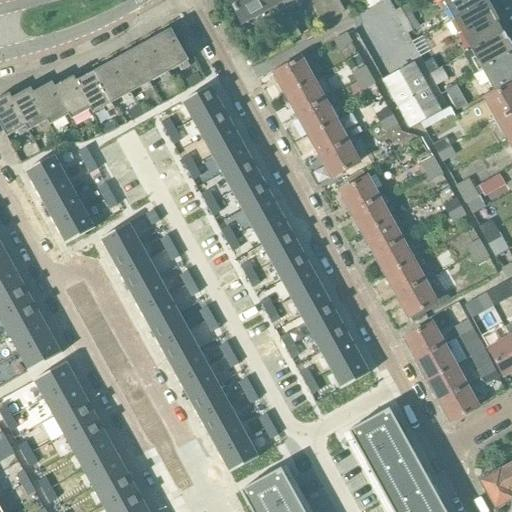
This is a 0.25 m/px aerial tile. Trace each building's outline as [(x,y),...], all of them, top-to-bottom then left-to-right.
[(228,0),(241,23),(272,7),(267,0),(228,0)] [(335,17),(325,0),(316,0),(313,2),(324,23),(335,17)] [(325,0),(335,17),(345,12),(338,0),(325,0)] [(362,0),(368,9),(375,5),(382,1),(381,0),(362,0)] [(486,0),(485,0),(443,0),(454,18),(486,0)] [(461,30),(472,49),(503,31),(486,0),(454,18),(446,22),(453,34),(461,30)] [(407,5),(396,11),(408,32),(419,26),(407,5)] [(287,34),(291,41),(301,35),(290,15),(279,21),(287,34)] [(157,37),(151,40),(169,72),(188,62),(170,29),(165,32),(157,37)] [(472,49),(483,69),(511,52),(511,47),(503,31),(472,49)] [(291,41),(287,34),(261,48),(268,60),(293,46),(291,41)] [(352,42),(347,34),(335,40),(339,49),(352,42)] [(424,36),(412,43),(419,54),(431,48),(424,36)] [(138,47),(132,51),(150,83),(169,72),(151,40),(146,43),(138,47)] [(119,58),(113,61),(131,93),(150,83),(132,51),(127,53),(119,58)] [(511,52),(483,69),(473,74),(480,87),(490,81),(494,89),(511,79),(511,52)] [(286,95),(312,80),(301,59),(275,74),(286,95)] [(100,68),(94,72),(112,104),(131,93),(113,61),(108,64),(100,68)] [(421,121),(424,128),(451,113),(436,86),(438,85),(431,74),(429,75),(424,65),(418,68),(415,62),(383,80),(410,128),(421,121)] [(358,82),(370,75),(366,67),(353,73),(358,82)] [(442,68),(431,74),(438,85),(448,80),(442,68)] [(76,82),(75,82),(93,114),(112,104),(94,72),(89,74),(81,79),(76,82)] [(197,75),(186,81),(190,87),(201,81),(197,75)] [(370,75),(358,82),(362,90),(375,83),(370,75)] [(54,87),(54,88),(71,120),(90,110),(92,115),(93,114),(75,82),(76,82),(73,77),(65,82),(60,84),(54,87)] [(324,101),(312,80),(286,95),(298,115),(324,101)] [(33,93),(32,94),(50,126),(68,116),(71,120),(54,88),(54,87),(52,83),(43,87),(38,90),(33,93)] [(456,84),(445,90),(457,110),(467,104),(456,84)] [(511,111),(511,85),(511,84),(486,98),(498,120),(511,111)] [(211,86),(181,103),(182,104),(183,104),(192,121),(220,105),(211,88),(212,87),(211,86)] [(11,99),(28,131),(47,121),(49,126),(50,126),(32,94),(33,93),(30,88),(22,93),(17,96),(11,99)] [(0,99),(0,98),(0,126),(6,137),(25,127),(28,132),(28,131),(11,99),(9,94),(0,99)] [(335,122),(324,101),(298,115),(309,136),(335,122)] [(220,105),(192,121),(202,139),(230,123),(220,105)] [(381,124),(393,117),(388,108),(376,115),(381,124)] [(511,111),(498,120),(509,140),(511,138),(511,111)] [(438,153),(450,146),(466,137),(452,112),(451,113),(424,128),(438,153)] [(393,117),(381,124),(385,131),(398,125),(393,117)] [(169,120),(162,124),(168,134),(175,131),(169,120)] [(347,143),(335,122),(309,136),(321,157),(347,143)] [(230,123),(202,139),(212,157),(240,141),(230,123)] [(175,131),(168,134),(173,145),(181,141),(175,131)] [(347,143),(321,157),(332,178),(368,158),(357,138),(347,143)] [(240,141),(212,157),(222,175),(250,159),(240,141)] [(450,146),(438,153),(443,161),(455,155),(450,146)] [(86,149),(79,153),(84,163),(92,159),(86,149)] [(55,155),(24,172),(25,174),(26,173),(36,190),(64,175),(54,157),(55,157),(55,155)] [(188,156),(181,160),(187,170),(194,166),(188,156)] [(421,164),(426,173),(438,166),(434,158),(421,164)] [(92,159),(84,163),(90,174),(97,170),(92,159)] [(250,159),(222,175),(232,192),(260,177),(250,159)] [(194,166),(187,170),(193,181),(200,177),(194,166)] [(431,181),(443,174),(438,166),(426,173),(431,181)] [(64,175),(36,190),(46,208),(74,193),(64,175)] [(260,177),(232,192),(242,211),(270,195),(260,177)] [(352,213),(378,199),(366,178),(341,192),(352,213)] [(468,179),(456,186),(461,195),(473,188),(468,179)] [(105,184),(98,188),(104,199),(111,195),(105,184)] [(466,203),(478,196),(473,188),(461,195),(466,203)] [(208,191),(201,195),(207,206),(214,202),(208,191)] [(74,193),(46,208),(55,226),(83,210),(74,193)] [(111,195),(104,199),(110,210),(117,206),(111,195)] [(270,195),(242,211),(251,228),(279,213),(270,195)] [(389,219),(378,199),(352,213),(363,233),(389,219)] [(456,199),(444,206),(448,213),(460,206),(456,199)] [(214,202),(207,206),(213,217),(220,213),(214,202)] [(454,223),(466,216),(460,206),(448,213),(454,223)] [(83,210),(55,226),(65,243),(64,244),(65,245),(76,239),(77,241),(85,237),(84,235),(95,229),(94,227),(93,228),(83,210)] [(153,211),(146,215),(152,226),(159,222),(153,211)] [(279,213),(251,228),(261,246),(289,230),(279,213)] [(363,233),(374,254),(400,239),(389,219),(363,233)] [(492,221),(479,227),(484,236),(496,229),(492,221)] [(129,223),(99,240),(100,241),(101,241),(111,258),(139,243),(129,225),(130,225),(129,223)] [(228,227),(221,231),(227,242),(234,238),(228,227)] [(489,244),(501,237),(496,229),(484,236),(489,244)] [(289,230),(261,246),(271,264),(299,248),(289,230)] [(167,236),(160,240),(165,251),(173,247),(167,236)] [(234,238),(227,242),(233,252),(240,248),(234,238)] [(374,254),(386,274),(412,260),(400,239),(374,254)] [(479,240),(467,247),(471,255),(484,248),(479,240)] [(139,243),(111,258),(121,276),(149,261),(139,243)] [(1,246),(0,246),(0,270),(11,264),(1,246)] [(173,247),(165,251),(171,262),(179,258),(173,247)] [(299,248),(271,264),(281,282),(309,266),(299,248)] [(471,255),(476,264),(488,257),(484,248),(471,255)] [(424,281),(412,260),(386,274),(398,296),(424,281)] [(149,261),(121,276),(130,294),(158,278),(149,261)] [(248,263),(240,267),(246,277),(254,273),(248,263)] [(507,277),(511,274),(511,263),(502,269),(507,277)] [(11,264),(0,270),(0,293),(21,282),(11,264)] [(309,266),(281,282),(291,299),(319,284),(309,266)] [(187,272),(179,276),(185,287),(193,283),(187,272)] [(254,273),(246,277),(252,288),(259,284),(254,273)] [(158,278),(130,294),(140,312),(168,296),(158,278)] [(424,281),(398,296),(410,317),(436,303),(424,281)] [(21,282),(0,293),(0,317),(31,300),(21,282)] [(193,283),(185,287),(191,297),(199,293),(193,283)] [(511,293),(506,283),(484,295),(491,307),(511,295),(511,293)] [(319,284),(291,299),(301,318),(329,302),(319,284)] [(477,299),(485,311),(491,307),(484,295),(477,299)] [(168,296),(140,312),(150,329),(178,314),(168,296)] [(267,298),(260,302),(266,313),(273,309),(267,298)] [(31,300),(0,317),(0,319),(9,336),(41,318),(31,300)] [(329,302),(301,318),(311,335),(339,320),(329,302)] [(207,308),(200,312),(205,322),(213,318),(207,308)] [(273,309),(266,313),(272,324),(279,320),(273,309)] [(178,314),(150,329),(160,347),(188,332),(178,314)] [(41,318),(9,336),(19,354),(51,336),(41,318)] [(213,318),(205,322),(211,333),(218,329),(213,318)] [(339,320),(311,335),(321,353),(349,338),(339,320)] [(468,321),(455,327),(454,328),(459,336),(472,329),(468,321)] [(442,346),(431,325),(405,339),(417,360),(429,353),(442,346)] [(484,350),(472,329),(459,336),(470,358),(484,350)] [(188,332),(160,347),(170,365),(198,350),(188,332)] [(287,334),(280,338),(286,349),(293,345),(287,334)] [(51,336),(19,354),(28,370),(27,371),(28,373),(62,354),(61,352),(60,353),(51,336)] [(349,338),(321,353),(330,371),(358,355),(349,338)] [(511,341),(510,338),(489,350),(503,376),(511,371),(511,341)] [(226,343),(219,347),(225,358),(232,354),(226,343)] [(293,345),(286,349),(292,359),(299,355),(293,345)] [(454,366),(442,346),(429,353),(417,360),(428,381),(454,366)] [(198,350),(170,365),(180,383),(208,368),(198,350)] [(470,358),(482,379),(495,371),(484,350),(470,358)] [(232,354),(225,358),(231,369),(238,365),(232,354)] [(358,355),(330,371),(340,388),(339,389),(339,390),(370,373),(369,372),(368,373),(358,355)] [(66,362),(32,381),(33,383),(34,382),(44,400),(76,382),(66,365),(67,364),(66,362)] [(428,381),(440,402),(465,387),(454,366),(428,381)] [(208,368),(180,383),(190,401),(218,386),(208,368)] [(307,370),(300,374),(306,385),(313,381),(307,370)] [(486,387),(500,380),(495,371),(482,379),(486,387)] [(246,379),(239,383),(245,394),(252,390),(246,379)] [(313,381),(306,385),(312,395),(319,391),(313,381)] [(76,382),(44,400),(54,418),(86,401),(76,382)] [(218,386),(190,401),(199,419),(227,403),(218,386)] [(440,402),(451,422),(477,408),(465,387),(440,402)] [(252,390),(245,394),(251,404),(258,400),(252,390)] [(86,401),(54,418),(64,436),(96,418),(86,401)] [(227,403),(199,419),(209,437),(237,421),(227,403)] [(5,407),(0,409),(0,414),(4,422),(11,418),(5,407)] [(280,469),(240,491),(248,506),(252,504),(256,511),(445,511),(430,485),(426,488),(420,477),(425,475),(417,461),(409,447),(405,450),(399,439),(404,437),(403,435),(398,437),(392,427),(397,424),(388,409),(348,432),(362,458),(376,483),(390,509),(391,511),(304,511),(295,495),(280,469)] [(266,415),(259,419),(264,429),(272,425),(266,415)] [(11,418),(4,422),(10,432),(17,428),(11,418)] [(96,418),(64,436),(74,453),(105,436),(96,418)] [(237,421),(209,437),(219,455),(247,439),(237,421)] [(272,425),(264,429),(270,440),(277,436),(272,425)] [(105,436),(74,453),(83,470),(115,453),(105,436)] [(247,439),(219,455),(229,472),(228,472),(228,474),(259,457),(258,456),(257,456),(247,439)] [(25,443),(18,447),(24,457),(31,453),(25,443)] [(8,444),(1,448),(7,459),(14,455),(8,444)] [(31,453),(24,457),(30,468),(36,464),(31,453)] [(115,453),(83,470),(93,488),(125,470),(115,453)] [(511,464),(500,471),(499,469),(499,470),(511,493),(511,464)] [(125,470),(93,488),(102,505),(134,488),(125,470)] [(495,510),(511,501),(511,493),(499,470),(479,481),(495,510)] [(29,482),(23,471),(16,475),(22,486),(29,482)] [(45,479),(38,482),(43,493),(51,489),(45,479)] [(29,482),(22,486),(27,496),(34,493),(29,482)] [(134,488),(102,505),(106,511),(131,511),(144,505),(134,488)] [(51,489),(43,493),(49,503),(56,499),(51,489)]
